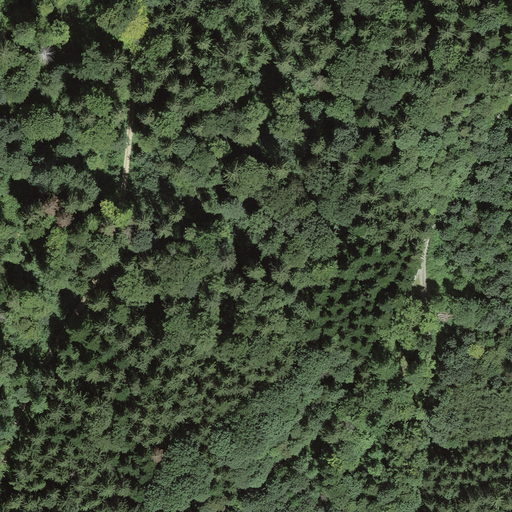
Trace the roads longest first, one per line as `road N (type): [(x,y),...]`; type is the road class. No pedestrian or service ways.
road 1 (track): [(511,90),(429,231),(420,279),(328,417),(217,511)]
road 2 (track): [(0,486),(25,398),(110,251),(139,0)]
road 3 (track): [(420,279),(429,325),(428,430),(403,511)]
